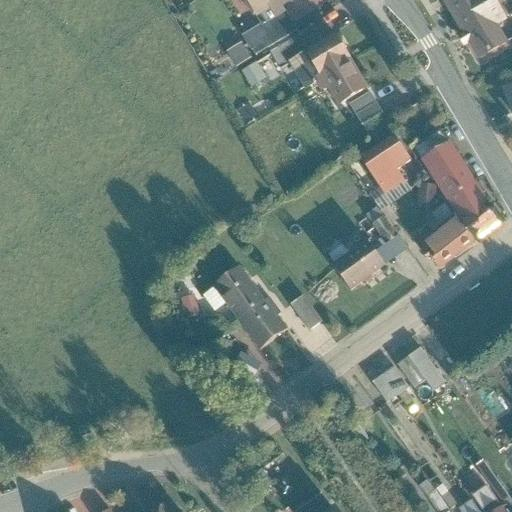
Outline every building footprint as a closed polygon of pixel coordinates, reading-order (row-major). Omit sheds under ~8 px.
[(290,0),(244,0),(256,19),(290,0)] [(508,19),(497,0),(451,0),(445,3),(479,63),(509,47),(497,25),(508,19)] [(339,36),(309,53),(323,77),(334,71),(351,101),(370,90),(339,36)] [(262,63),(247,70),(254,84),(269,78),(262,63)] [(511,81),(499,86),(511,118),(511,81)] [(386,113),(373,93),(352,105),(365,126),(386,113)] [(413,162),(397,137),(363,158),(384,193),(406,179),(400,170),(413,162)] [(504,225),(449,143),(421,162),(459,218),(476,244),(504,225)] [(476,244),(459,218),(423,242),(440,268),(476,244)] [(390,268),(371,240),(335,264),(354,292),(390,268)] [(291,333),(241,271),(214,292),(264,354),(291,333)] [(307,295),(295,305),(315,330),(328,320),(307,295)] [(181,302),(187,318),(201,313),(196,297),(181,302)] [(452,386),(423,347),(397,367),(415,390),(426,381),(438,396),(452,386)] [(411,390),(396,369),(374,384),(390,406),(411,390)] [(332,511),(323,498),(301,511),(332,511)] [(511,511),(507,505),(498,511),(484,511),(475,499),(462,509),(464,511),(511,511)]
